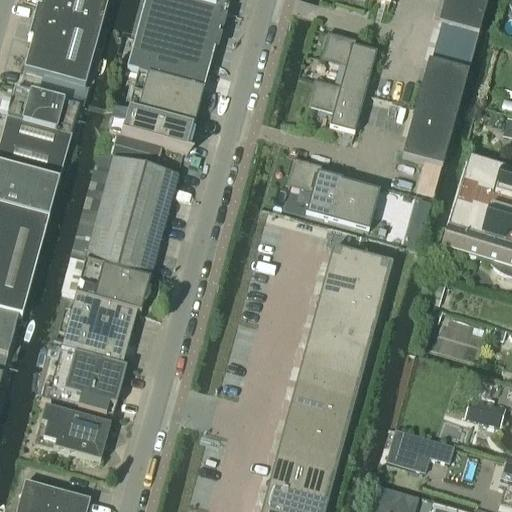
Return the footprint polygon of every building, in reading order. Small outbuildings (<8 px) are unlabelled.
[(101,30),(107,7),(82,0),(42,0),(39,12),(39,13),(101,30)] [(202,96),(223,17),(160,0),(146,0),(126,75),(134,78),(202,96)] [(226,17),(230,0),(160,0),(223,17),(226,17)] [(387,15),(390,0),(364,0),(388,7),(385,14),(387,15)] [(440,29),(435,48),(471,58),(476,39),(477,39),(487,0),(444,0),(443,7),(438,23),(437,29),(440,29)] [(26,43),(30,44),(22,76),(84,92),(101,30),(39,13),(39,12),(35,11),(26,43)] [(355,47),(355,46),(326,38),(325,39),(328,40),(321,66),(322,66),(323,63),(346,69),(339,93),(363,100),(377,52),(375,52),(373,59),(351,53),(353,47),(355,47)] [(421,88),(414,113),(453,124),(454,124),(467,77),(466,76),(471,58),(435,48),(430,66),(427,66),(425,71),(421,88)] [(192,135),(202,96),(134,78),(124,117),(189,134),(192,135)] [(350,148),(363,100),(339,93),(313,85),(312,86),(315,87),(308,113),(310,113),(310,110),(333,117),(328,132),(328,133),(351,139),(349,147),(350,148)] [(13,93),(4,124),(70,142),(79,111),(13,93)] [(402,156),(401,161),(441,172),(454,124),(453,124),(414,113),(406,140),(402,156)] [(183,157),(189,134),(124,117),(115,114),(109,137),(120,140),(183,157)] [(4,124),(0,139),(0,172),(57,188),(70,142),(4,124)] [(511,124),(507,124),(502,141),(511,143),(511,124)] [(455,204),(447,233),(448,233),(448,232),(511,251),(511,174),(468,162),(459,190),(468,193),(464,206),(455,204)] [(149,284),(177,181),(111,163),(83,266),(149,284)] [(320,173),(321,172),(291,164),(291,165),(294,166),(287,192),(288,192),(289,189),(311,195),(305,218),(305,219),(324,225),(335,184),(317,179),(319,173),(320,173)] [(0,213),(47,226),(57,188),(0,172),(0,213)] [(340,187),(342,178),(341,177),(339,185),(335,184),(324,225),(367,237),(377,197),(340,187)] [(415,215),(427,218),(430,207),(418,204),(415,215)] [(0,318),(20,324),(47,226),(0,213),(0,318)] [(448,233),(443,250),(511,270),(511,251),(448,232),(448,233)] [(405,252),(418,255),(420,245),(408,241),(405,252)] [(331,254),(323,281),(383,298),(391,270),(331,254)] [(83,267),(74,301),(136,318),(139,319),(148,285),(83,267)] [(383,298),(323,281),(316,308),(376,324),(383,298)] [(433,289),(427,309),(438,312),(443,292),(433,289)] [(121,372),(136,318),(74,301),(59,355),(121,372)] [(309,334),(369,350),(376,324),(316,308),(309,334)] [(427,312),(423,324),(437,328),(441,317),(427,312)] [(0,359),(6,362),(17,323),(0,318),(0,359)] [(369,350),(309,334),(302,360),(362,376),(369,350)] [(125,373),(121,372),(59,355),(49,394),(43,392),(40,404),(111,423),(125,373)] [(302,360),(295,386),(355,403),(362,376),(302,360)] [(348,429),(355,403),(295,386),(288,413),(348,429)] [(504,413),(467,404),(463,423),(499,432),(504,413)] [(99,468),(109,431),(44,413),(33,450),(99,468)] [(348,429),(288,413),(281,439),(341,455),(348,429)] [(452,453),(393,436),(384,468),(423,479),(427,463),(447,469),(452,453)] [(334,481),(341,455),(281,439),(274,465),(334,481)] [(267,491),(327,508),(334,481),(274,465),(267,491)] [(511,486),(511,469),(504,467),(500,482),(511,486)] [(52,511),(57,496),(23,487),(16,511),(52,511)] [(325,511),(327,508),(267,491),(261,511),(325,511)] [(87,511),(89,505),(57,496),(52,511),(87,511)] [(394,496),(389,511),(414,511),(417,503),(394,496)]
